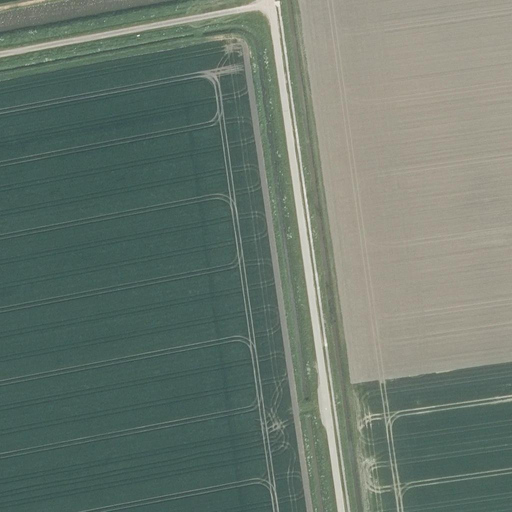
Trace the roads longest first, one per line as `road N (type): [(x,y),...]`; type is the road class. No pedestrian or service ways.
road 1 (unclassified): [(339,511),(269,6)]
road 2 (unclassified): [(0,56),(269,6)]
